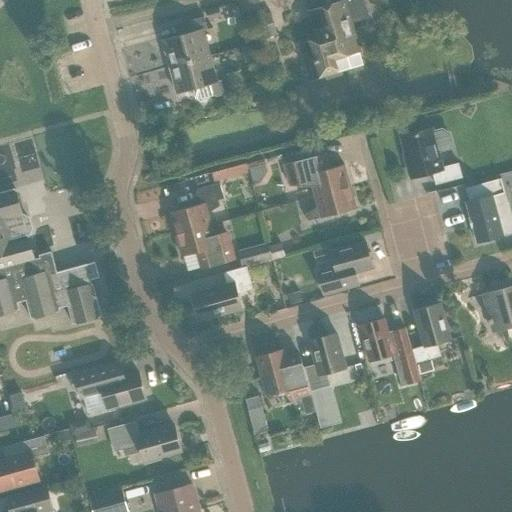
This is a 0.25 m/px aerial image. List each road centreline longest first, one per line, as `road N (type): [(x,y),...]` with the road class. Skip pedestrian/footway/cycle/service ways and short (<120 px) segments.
road 1 (residential): [(186,360),(148,320),(115,196),(128,146),(98,26)]
road 2 (residential): [(186,360),(212,338),(425,281)]
road 3 (residential): [(242,511),(211,391),(186,360)]
